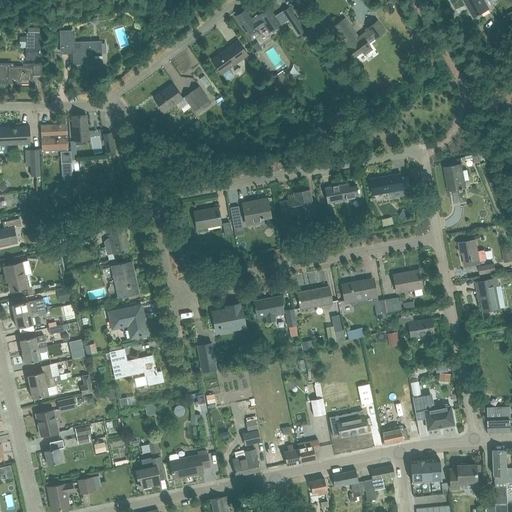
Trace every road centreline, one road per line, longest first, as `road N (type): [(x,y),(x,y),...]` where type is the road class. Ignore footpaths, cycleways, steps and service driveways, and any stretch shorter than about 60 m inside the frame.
road 1 (residential): [(170,290),(438,241)]
road 2 (residential): [(152,198),(406,152)]
road 3 (residential): [(473,442),(438,241)]
road 4 (residential): [(111,99),(244,0)]
road 5 (residential): [(118,511),(273,479)]
road 6 (unclassified): [(34,511),(0,358)]
road 7 (residential): [(273,479),(396,452)]
